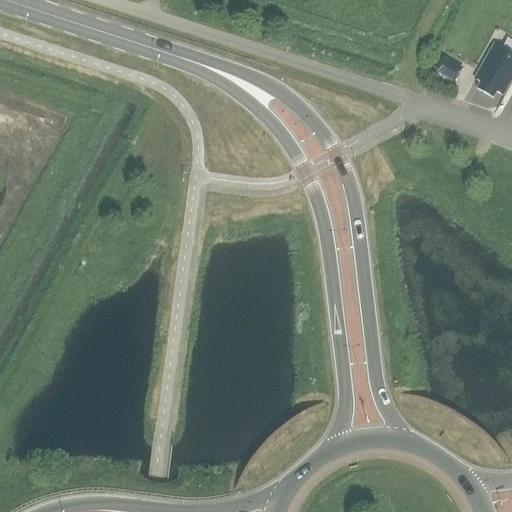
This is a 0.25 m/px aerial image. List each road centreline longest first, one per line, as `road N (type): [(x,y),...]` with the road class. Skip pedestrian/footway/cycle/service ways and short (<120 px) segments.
road 1 (secondary): [(392,458),(354,203),(338,156),(279,92),(204,61)]
road 2 (secondary): [(204,61),(307,173),(321,215),(336,376)]
road 3 (residential): [(419,105),(97,0)]
road 4 (secondary): [(0,0),(204,61)]
road 5 (motorway): [(169,511),(94,504),(49,511)]
